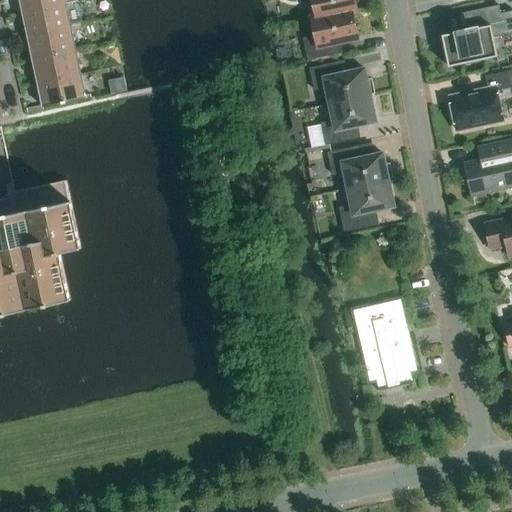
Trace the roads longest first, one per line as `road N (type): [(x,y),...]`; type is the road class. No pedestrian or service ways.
road 1 (residential): [(394,0),(486,461)]
road 2 (residential): [(233,511),(486,461)]
